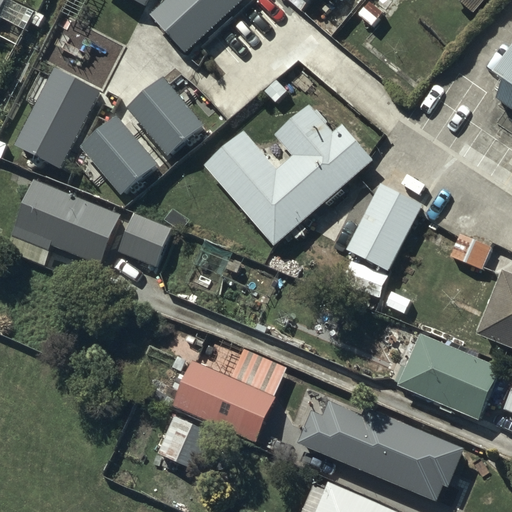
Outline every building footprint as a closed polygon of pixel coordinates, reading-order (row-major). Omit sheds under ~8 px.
[(0,0),(0,17),(8,1),(5,0),(0,0)] [(154,0),(129,0),(149,10),(154,0)] [(253,0),(176,0),(155,19),(190,57),(253,0)] [(458,0),(476,15),(489,0),(458,0)] [(385,17),(372,6),(361,17),(374,29),(385,17)] [(34,93),(46,68),(31,61),(19,86),(34,93)] [(511,62),(498,83),(511,92),(511,62)] [(105,95),(59,72),(20,150),(66,173),(105,95)] [(321,87),(308,78),(300,91),(312,100),(321,87)] [(209,130),(168,81),(131,112),(172,161),(209,130)] [(249,137),(209,171),(278,250),(378,165),(346,129),(337,137),(314,110),(279,139),(298,161),(282,175),(249,137)] [(162,170),(121,122),(86,151),(126,199),(162,170)] [(10,148),(0,143),(0,159),(5,161),(10,148)] [(125,220),(39,185),(16,240),(53,255),(55,249),(104,270),(125,220)] [(426,209),(385,188),(351,254),(393,275),(426,209)] [(362,222),(349,214),(333,241),(346,248),(362,222)] [(175,233),(138,218),(123,255),(160,270),(175,233)] [(494,251),(464,238),(454,260),(485,273),(494,251)] [(449,258),(456,246),(443,240),(437,252),(449,258)] [(511,277),(507,275),(481,339),(511,351),(511,277)] [(411,303),(392,294),(386,307),(405,316),(411,303)] [(506,373),(425,338),(411,371),(405,368),(398,385),(403,388),(403,391),(483,426),(506,373)] [(280,403),(197,366),(178,409),(260,446),(280,403)] [(468,456),(369,413),(366,420),(335,406),(329,421),(317,416),(303,448),(440,507),(447,491),(452,493),(468,456)] [(215,437),(180,421),(163,459),(199,474),(215,437)] [(383,511),(334,490),(324,511),(383,511)]
